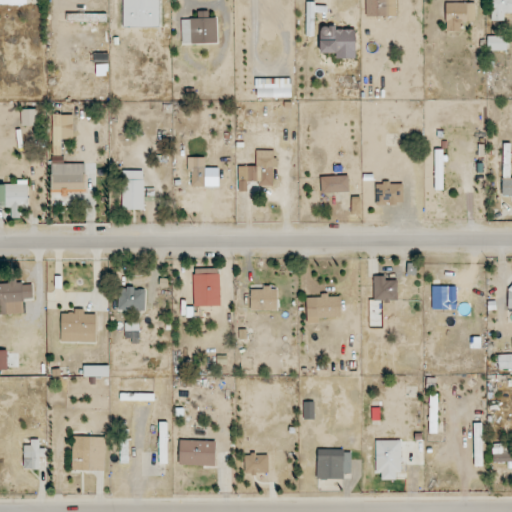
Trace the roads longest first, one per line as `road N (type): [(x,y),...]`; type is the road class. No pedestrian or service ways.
road 1 (tertiary): [(0,242),(511,240)]
road 2 (residential): [(274,511),(511,510)]
